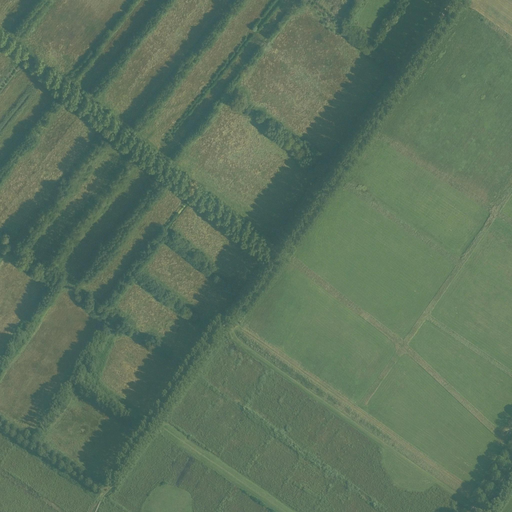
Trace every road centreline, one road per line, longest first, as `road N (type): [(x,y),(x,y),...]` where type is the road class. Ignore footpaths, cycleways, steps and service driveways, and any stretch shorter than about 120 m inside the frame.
road 1 (track): [(0,35),(275,252)]
road 2 (track): [(275,252),(452,0)]
road 3 (track): [(155,421),(275,252)]
road 4 (track): [(0,423),(105,491)]
